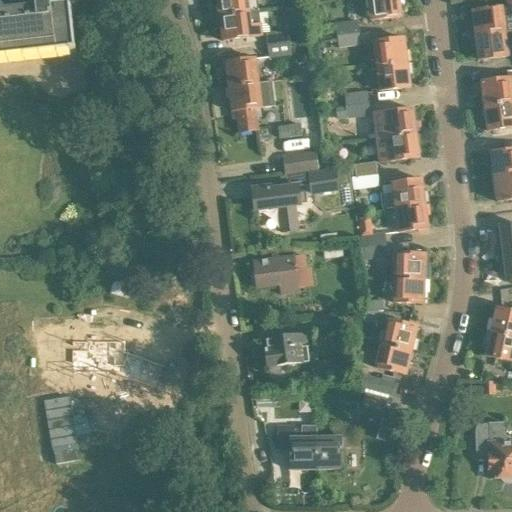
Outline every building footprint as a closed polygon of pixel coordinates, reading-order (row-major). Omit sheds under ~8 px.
[(0,60),(62,54),(70,53),(70,54),(76,53),(71,8),(63,9),(52,10),(50,0),(38,0),(38,12),(0,16),(0,60)] [(216,0),(218,17),(256,12),(254,0),(216,0)] [(398,0),(367,0),(371,22),(401,18),(398,0)] [(502,8),(472,12),(475,37),(505,33),(511,32),(511,0),(505,0),(506,8),(502,8)] [(256,12),(218,17),(222,43),(261,37),(256,12)] [(336,26),(337,37),(358,35),(357,23),(336,26)] [(266,36),(268,47),(289,45),(287,33),(266,36)] [(505,33),(475,37),(478,61),(508,58),(505,33)] [(358,35),(337,37),(339,49),(360,46),(358,35)] [(373,43),(376,68),(407,64),(404,39),(373,43)] [(289,45),(268,47),(269,59),(290,56),(289,45)] [(225,64),(228,88),(258,85),(255,60),(225,64)] [(407,64),(376,68),(380,93),(410,89),(407,64)] [(511,78),(481,82),(484,107),(511,103),(511,78)] [(258,85),(228,88),(232,113),(236,113),(239,134),(258,131),(255,110),(275,107),(272,83),(258,85)] [(345,96),(346,108),(367,105),(366,94),(345,96)] [(511,103),(484,107),(487,132),(511,128),(511,103)] [(367,105),(346,108),(348,119),(369,117),(367,105)] [(348,119),(346,108),(336,109),(337,121),(348,119)] [(376,139),(386,138),(416,135),(413,110),(373,115),(376,139)] [(300,125),(278,128),(282,152),(319,147),(317,134),(301,136),(300,125)] [(416,135),(386,138),(389,163),(419,159),(416,135)] [(511,150),(490,153),(493,178),(511,175),(511,150)] [(281,158),(283,176),(318,172),(315,154),(281,158)] [(354,167),(355,178),(376,176),(375,164),(354,167)] [(356,208),(351,168),(312,173),(315,203),(326,211),(356,208)] [(511,175),(493,178),(496,203),(511,200),(511,175)] [(376,176),(355,178),(356,190),(378,187),(376,176)] [(393,194),(380,195),(382,210),(395,209),(425,205),(422,181),(391,184),(393,194)] [(252,190),(255,211),(279,208),(282,233),(296,231),(293,207),(299,206),(297,188),(270,191),(270,188),(252,190)] [(425,205),(395,209),(398,234),(428,230),(425,205)] [(358,218),(360,237),(372,236),(370,217),(358,218)] [(511,225),(499,227),(506,277),(511,276),(511,225)] [(363,237),(364,248),(385,246),(384,234),(372,236),(363,237)] [(385,246),(364,248),(366,260),(387,258),(385,246)] [(395,254),(394,279),(425,280),(425,255),(395,254)] [(255,272),(249,272),(251,286),(257,286),(257,289),(279,286),(281,296),(298,294),(297,289),(314,287),(312,271),(305,271),(303,258),(293,259),(293,257),(253,263),(255,272)] [(425,280),(394,279),(393,304),(424,305),(425,280)] [(367,304),(368,312),(377,312),(383,311),(381,302),(367,304)] [(85,308),(58,308),(58,334),(85,334),(85,308)] [(511,312),(496,309),(491,333),(511,337),(511,312)] [(377,312),(368,312),(363,313),(364,323),(378,321),(377,312)] [(310,322),(312,332),(337,329),(336,319),(310,322)] [(387,321),(382,345),(411,352),(417,328),(387,321)] [(511,337),(491,333),(485,357),(511,362),(511,337)] [(307,335),(264,340),(268,377),(269,379),(271,380),(273,381),(276,381),(278,379),(279,378),(280,376),(280,375),(279,367),(302,364),(300,349),(308,348),(307,335)] [(134,341),(82,341),(82,374),(133,374),(133,379),(166,390),(175,365),(134,351),(134,341)] [(430,346),(421,344),(419,352),(428,354),(430,346)] [(411,352),(382,345),(376,369),(406,376),(411,352)] [(361,389),(393,398),(396,385),(364,376),(361,389)] [(483,383),(483,396),(494,395),(494,382),(483,383)] [(361,407),(383,413),(386,400),(364,394),(361,407)] [(405,440),(411,420),(390,414),(388,421),(384,434),(405,440)] [(488,431),(475,432),(476,457),(488,457),(489,470),(490,470),(490,480),(500,480),(504,484),(511,483),(511,440),(503,435),(502,424),(488,425),(488,431)] [(331,439),(316,439),(316,471),(342,470),(342,448),(355,448),(354,426),(331,427),(331,439)] [(316,427),(276,427),(277,449),(290,449),(290,471),(316,471),(316,439),(316,427)]
